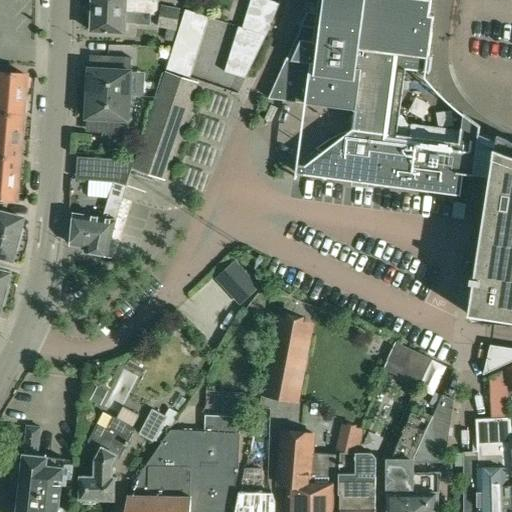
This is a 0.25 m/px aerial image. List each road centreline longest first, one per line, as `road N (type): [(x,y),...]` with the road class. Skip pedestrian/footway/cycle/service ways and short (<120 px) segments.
road 1 (residential): [(22,337),(97,352),(125,337),(236,225),(252,107),(301,0)]
road 2 (tertiary): [(22,337),(41,288),(49,220),(59,0)]
